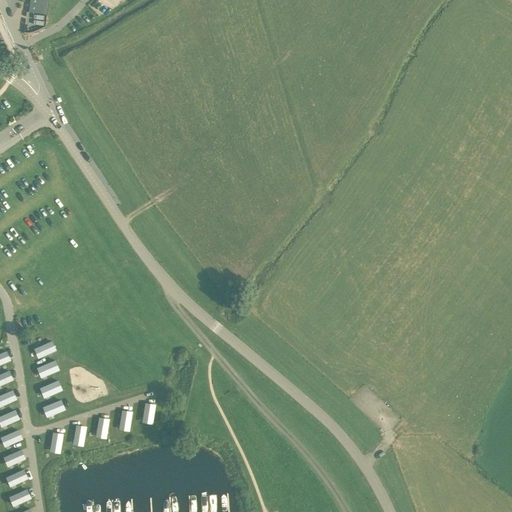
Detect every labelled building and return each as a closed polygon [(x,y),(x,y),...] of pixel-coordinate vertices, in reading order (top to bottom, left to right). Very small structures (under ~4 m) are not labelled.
[(50,14),(51,0),(32,0),(31,12),(50,14)] [(41,358),(60,349),(55,339),(36,348),(41,358)] [(0,365),(14,359),(9,349),(0,352),(0,365)] [(12,368),(0,373),(0,386),(17,378),(12,368)] [(0,395),(0,405),(1,407),(20,398),(15,388),(0,395)] [(156,422),(157,402),(146,401),(145,422),(156,422)] [(0,418),(3,427),(23,418),(19,408),(0,416),(0,418)] [(6,447),(25,438),(21,428),(1,437),(6,447)] [(63,453),(67,432),(56,431),(52,451),(63,453)] [(9,467),(29,458),(24,447),(5,456),(9,467)] [(27,467),(8,476),(13,486),(32,477),(27,467)] [(16,505),(35,498),(30,487),(12,495),(16,505)]
